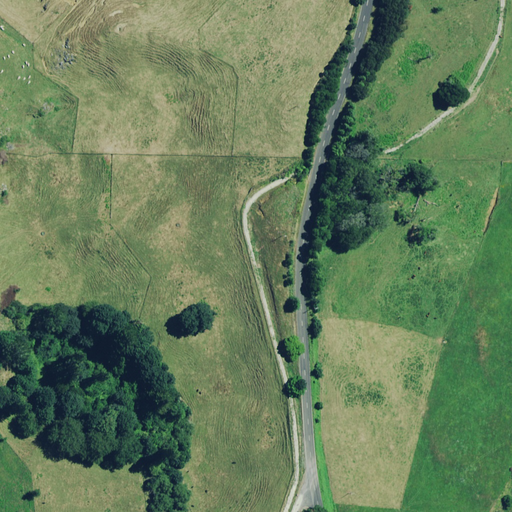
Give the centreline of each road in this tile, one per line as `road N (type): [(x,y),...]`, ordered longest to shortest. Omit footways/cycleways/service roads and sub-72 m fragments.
road 1 (unclassified): [(320,511),(302,244),(367,0)]
road 2 (track): [(322,152),(393,148),(467,94),(501,26),(502,0)]
